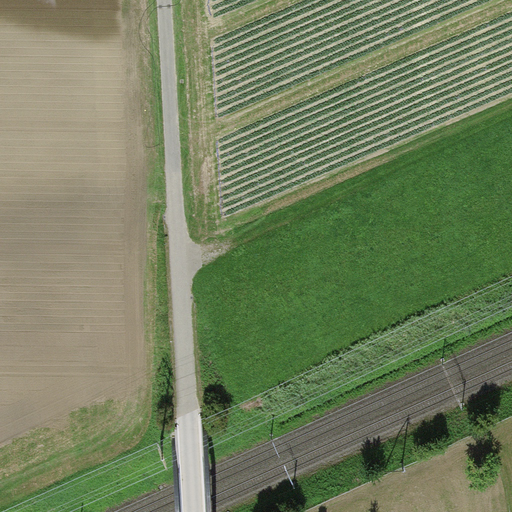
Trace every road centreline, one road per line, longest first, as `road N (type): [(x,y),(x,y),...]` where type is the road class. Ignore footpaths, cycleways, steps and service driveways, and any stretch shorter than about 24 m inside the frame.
road 1 (residential): [(194,511),(165,0)]
road 2 (track): [(418,161),(179,259)]
